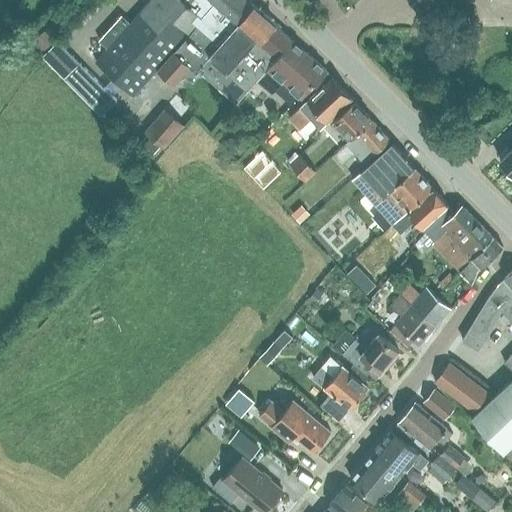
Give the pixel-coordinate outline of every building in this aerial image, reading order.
[(219,45),(254,4),(249,0),(150,0),(131,22),(121,14),(98,40),(107,47),(95,61),(133,95),(157,68),(196,25),(219,45)] [(279,54),(292,38),(254,4),(219,45),(196,25),(157,68),(174,83),(190,65),(197,71),(199,68),(237,102),(257,79),(279,54)] [(47,33),(37,43),(45,52),(55,41),(47,33)] [(328,69),(292,38),(279,54),(257,79),(272,92),(283,80),(302,96),(316,80),(317,81),(328,69)] [(57,41),(42,56),(101,116),(117,100),(57,41)] [(319,128),(352,97),(332,76),(288,117),(299,129),(311,118),(319,128)] [(349,140),(371,119),(354,101),(332,121),(349,140)] [(164,110),(146,131),(149,133),(162,145),(165,147),(183,125),(164,110)] [(371,119),(349,140),(347,142),(366,161),(389,139),(371,119)] [(149,133),(142,141),(156,152),(162,145),(149,133)] [(241,141),(231,141),(231,151),(241,151),(241,141)] [(405,157),(392,142),(361,169),(379,190),(370,197),(393,223),(433,188),(405,157)] [(511,146),(499,159),(511,172),(511,146)] [(290,163),(300,174),(309,165),(299,154),(290,163)] [(423,227),(448,204),(433,188),(393,223),(401,232),(416,219),(423,227)] [(303,204),(293,213),(300,221),(311,212),(303,204)] [(451,207),(426,230),(435,240),(443,233),(468,260),(469,258),(470,259),(494,236),(463,204),(455,211),(451,207)] [(471,260),(461,270),(472,281),(478,274),(476,272),(503,246),(494,236),(470,259),(471,260)] [(511,269),(498,283),(487,296),(462,338),(478,349),(502,310),(511,321),(511,350),(502,359),(511,369),(511,269)] [(367,276),(359,283),(368,292),(376,285),(367,276)] [(427,285),(421,292),(410,282),(400,293),(411,304),(433,325),(450,305),(427,285)] [(318,288),(310,297),(315,301),(322,292),(318,288)] [(419,341),(433,325),(411,304),(400,293),(391,303),(402,313),(396,320),(396,321),(390,328),(407,343),(414,336),(419,341)] [(355,337),(343,351),(357,362),(364,354),(381,369),(398,348),(378,331),(366,346),(355,337)] [(274,342),(262,355),(268,361),(280,348),(274,342)] [(490,392),(450,361),(434,381),(474,411),(490,392)] [(312,375),(330,390),(319,403),(338,419),(367,385),(342,363),(332,375),(321,365),(312,375)] [(511,378),(494,395),(471,416),(511,459),(511,458),(511,378)] [(231,397),(246,410),(254,400),(239,388),(231,397)] [(434,409),(436,406),(446,414),(454,404),(435,388),(424,401),(434,409)] [(329,430),(304,408),(292,398),(283,409),(272,399),(259,414),(290,439),(294,435),(312,450),(329,430)] [(453,431),(415,400),(398,421),(413,433),(430,446),(437,438),(443,443),(453,431)] [(214,424),(223,412),(211,403),(202,415),(214,424)] [(427,460),(391,430),(373,451),(400,473),(410,462),(419,470),(427,460)] [(251,441),(243,450),(251,457),(259,447),(251,441)] [(449,443),(439,454),(454,467),(464,455),(449,443)] [(378,500),(400,473),(373,451),(351,477),(378,500)] [(454,467),(439,454),(432,464),(446,477),(454,467)] [(220,476),(212,486),(231,502),(239,492),(262,511),(263,511),(268,506),(272,508),(280,499),(278,495),(282,489),(242,456),(223,479),(220,476)] [(408,481),(401,489),(416,502),(423,493),(408,481)] [(377,511),(345,485),(328,505),(336,511),(377,511)] [(140,495),(132,501),(140,511),(146,511),(151,509),(140,495)]
